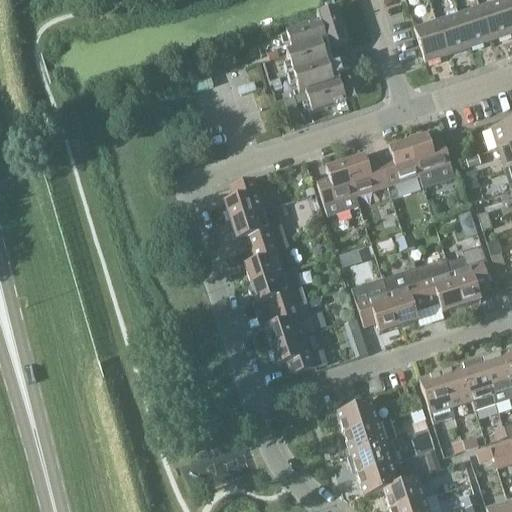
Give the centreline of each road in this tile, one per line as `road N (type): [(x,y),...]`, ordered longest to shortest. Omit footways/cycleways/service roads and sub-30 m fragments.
road 1 (residential): [(251,404),(190,189),(404,114)]
road 2 (residential): [(251,404),(511,322)]
road 3 (primary): [(33,430),(0,263)]
road 4 (residential): [(325,511),(277,471),(251,404)]
